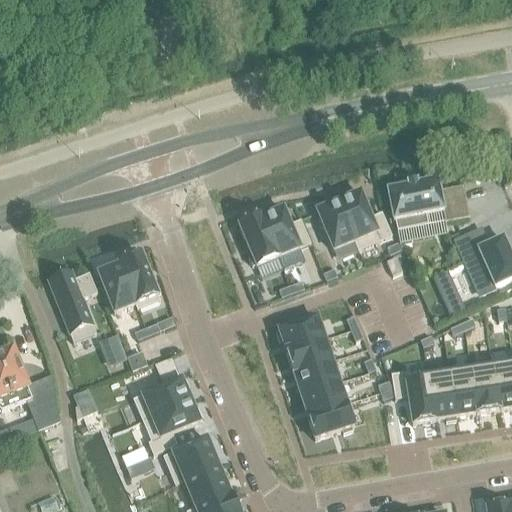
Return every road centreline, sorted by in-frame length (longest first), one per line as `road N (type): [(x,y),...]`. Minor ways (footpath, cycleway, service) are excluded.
road 1 (tertiary): [(511,79),(285,124),(139,170)]
road 2 (residential): [(139,170),(201,345),(258,473),(292,511)]
road 3 (residential): [(292,511),(511,477)]
road 4 (tertiary): [(139,170),(0,221)]
